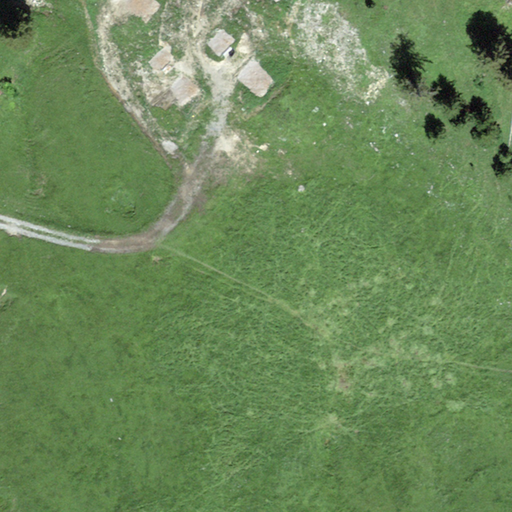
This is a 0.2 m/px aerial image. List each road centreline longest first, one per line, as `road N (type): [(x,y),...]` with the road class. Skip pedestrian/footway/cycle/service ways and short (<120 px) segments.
road 1 (track): [(0,221),(92,246),(145,243),(194,185),(225,107)]
road 2 (track): [(194,185),(113,72),(104,51),(110,0)]
